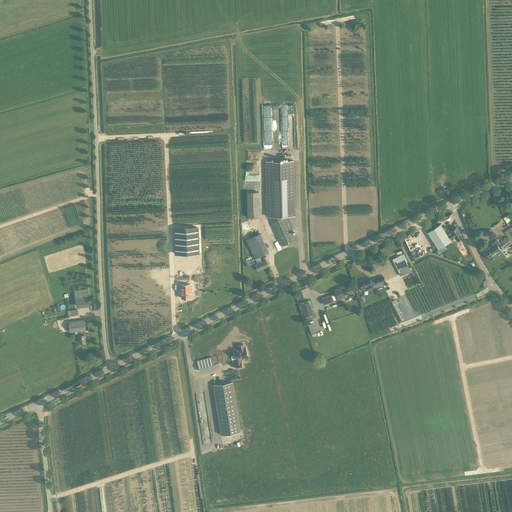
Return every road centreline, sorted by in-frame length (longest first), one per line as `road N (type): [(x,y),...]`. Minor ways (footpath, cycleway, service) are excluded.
road 1 (tertiary): [(112,369),(451,203)]
road 2 (unclassified): [(112,369),(102,312),(90,0)]
road 3 (unknown): [(96,138),(167,140),(176,337)]
